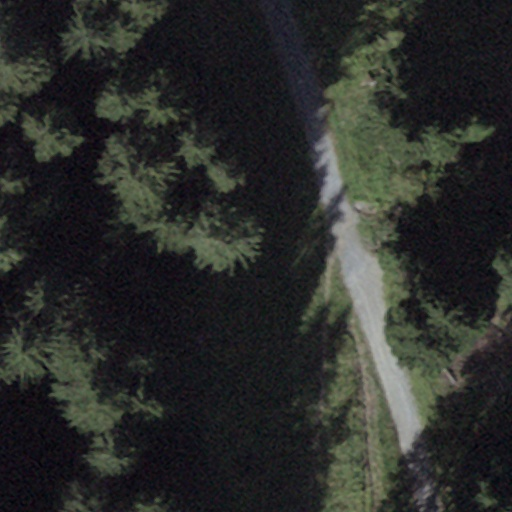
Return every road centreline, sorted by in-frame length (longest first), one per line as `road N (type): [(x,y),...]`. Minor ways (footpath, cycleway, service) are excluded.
road 1 (track): [(320,119),(437,511)]
road 2 (track): [(320,119),(272,0)]
